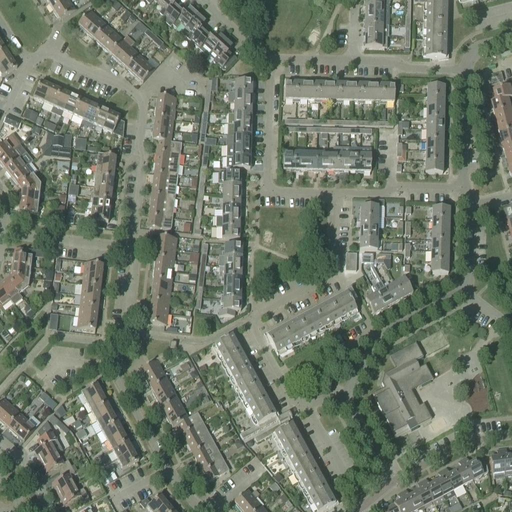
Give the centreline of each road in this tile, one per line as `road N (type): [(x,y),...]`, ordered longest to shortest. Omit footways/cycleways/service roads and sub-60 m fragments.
road 1 (residential): [(129,249),(141,103),(125,87),(45,52),(29,58),(0,20)]
road 2 (residential): [(334,399),(292,402),(249,322),(330,277),(332,193)]
road 3 (residential): [(213,511),(170,476),(114,372),(127,327),(135,257),(129,249)]
road 4 (residential): [(270,60),(267,191),(332,193)]
road 5 (residential): [(344,398),(378,337),(462,291)]
road 6 (residential): [(390,483),(467,441),(511,435)]
road 7 (residential): [(332,193),(462,188)]
road 8 (residential): [(1,233),(129,249)]
